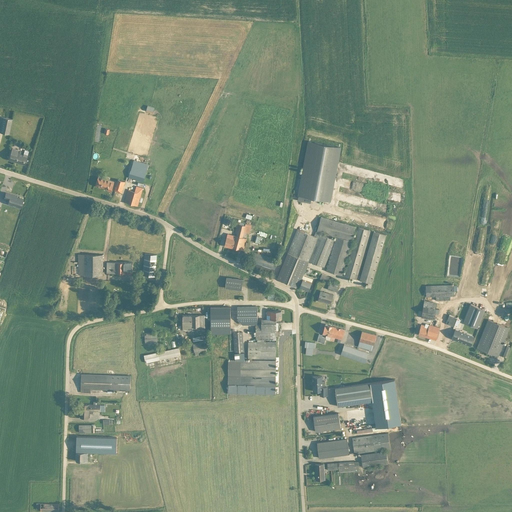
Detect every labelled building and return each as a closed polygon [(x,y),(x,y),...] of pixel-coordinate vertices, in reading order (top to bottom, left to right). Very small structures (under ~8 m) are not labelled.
[(12,119),(0,116),(0,132),(9,135),(12,119)] [(341,146),(308,140),(297,200),(310,202),(311,197),(331,201),(341,146)] [(12,146),(8,158),(23,164),(27,153),(23,152),(22,154),(17,152),(18,149),(12,146)] [(91,156),(106,158),(106,152),(98,151),(98,146),(92,146),(91,156)] [(122,192),(130,164),(120,161),(114,181),(105,179),(103,187),(122,192)] [(133,176),(143,179),(147,165),(137,162),(133,176)] [(124,204),(139,208),(145,190),(144,190),(135,187),(134,191),(129,190),(124,204)] [(6,192),(4,197),(8,198),(7,203),(20,207),(23,198),(16,196),(17,195),(5,191),(5,192),(6,192)] [(297,227),(277,277),(308,290),(313,278),(302,274),(308,260),(324,267),(334,244),(326,270),(340,274),(356,225),(321,214),(315,234),(297,227)] [(234,233),(228,231),(224,244),(232,246),(233,245),(243,248),(246,237),(242,236),(244,230),(249,232),(251,223),(238,219),(234,233)] [(345,276),(354,278),(368,231),(359,229),(345,276)] [(360,279),(369,282),(383,235),(373,233),(360,279)] [(157,253),(145,252),(143,274),(155,276),(157,253)] [(103,274),(103,253),(79,253),(78,274),(103,274)] [(270,259),(251,253),(248,265),(275,272),(277,264),(269,262),(270,259)] [(134,273),(133,258),(106,259),(106,273),(134,273)] [(242,287),(243,279),(226,277),(225,285),(242,287)] [(339,284),(331,282),(329,289),(337,291),(339,284)] [(453,296),(453,287),(426,287),(426,296),(435,296),(435,301),(448,301),(448,296),(453,296)] [(333,294),(320,290),(318,299),(330,303),(333,294)] [(437,303),(424,301),(421,318),(434,320),(437,303)] [(485,308),(471,302),(463,322),(478,327),(485,308)] [(231,332),(230,305),(210,306),(211,332),(231,332)] [(258,308),(257,308),(257,305),(237,305),(237,318),(242,323),(257,323),(258,308)] [(248,360),(244,359),(243,331),(233,332),(235,359),(228,359),(228,392),(240,392),(275,392),(276,337),(279,337),(279,321),(281,321),(281,310),(267,310),(267,318),(261,318),(261,324),(256,324),(256,325),(256,330),(256,338),(257,338),(257,341),(254,341),(254,336),(248,336),(248,360)] [(205,329),(205,313),(182,313),(182,329),(205,329)] [(477,348),(498,356),(509,327),(488,319),(477,348)] [(324,342),(325,338),(334,341),(335,336),(342,338),(345,328),(325,323),(322,333),(326,334),(325,336),(322,335),(322,334),(319,333),(317,340),(324,342)] [(421,324),(419,334),(436,339),(440,327),(426,323),(426,325),(421,324)] [(470,345),(475,335),(456,327),(452,337),(470,345)] [(372,350),(377,334),(362,330),(359,340),(366,342),(364,347),(372,350)] [(158,342),(157,333),(143,334),(144,343),(158,342)] [(205,340),(193,342),(196,354),(207,352),(205,340)] [(368,352),(351,346),(351,347),(348,347),(349,343),(345,342),(339,359),(344,361),(345,358),(349,360),(350,357),(365,362),(368,352)] [(179,348),(145,355),(147,364),(181,356),(179,348)] [(129,389),(130,373),(81,372),(81,390),(90,391),(91,388),(129,389)] [(322,375),(312,375),(313,390),(320,390),(320,395),(326,395),(326,390),(327,390),(327,386),(322,386),(322,385),(323,385),(323,380),(322,380),(322,375)] [(394,378),(335,387),(338,406),(372,401),(376,427),(401,422),(394,378)] [(134,415),(134,400),(93,399),(93,402),(80,402),(80,416),(89,417),(89,409),(100,409),(100,414),(134,415)] [(339,412),(314,415),(316,431),(341,427),(339,412)] [(354,419),(357,427),(365,425),(363,416),(354,419)] [(91,436),(76,435),(76,460),(88,460),(88,452),(108,452),(108,440),(105,439),(106,433),(95,433),(94,438),(91,438),(91,436)] [(388,433),(352,437),(354,453),(390,449),(388,433)] [(350,454),(348,438),(317,442),(319,458),(350,454)] [(386,451),(361,454),(363,467),(387,464),(386,451)] [(359,461),(328,463),(328,470),(338,469),(338,471),(338,472),(359,471),(359,461)] [(324,463),(315,463),(316,480),(325,480),(324,463)] [(95,489),(95,471),(84,471),(84,489),(95,489)] [(59,510),(59,502),(36,502),(36,508),(41,508),(41,510),(59,510)]
